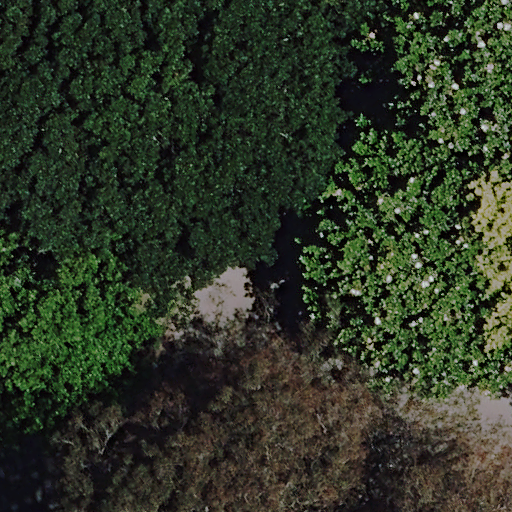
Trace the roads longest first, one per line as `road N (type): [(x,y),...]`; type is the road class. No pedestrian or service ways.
road 1 (unclassified): [(511,450),(202,455)]
road 2 (unclassified): [(202,455),(0,483)]
